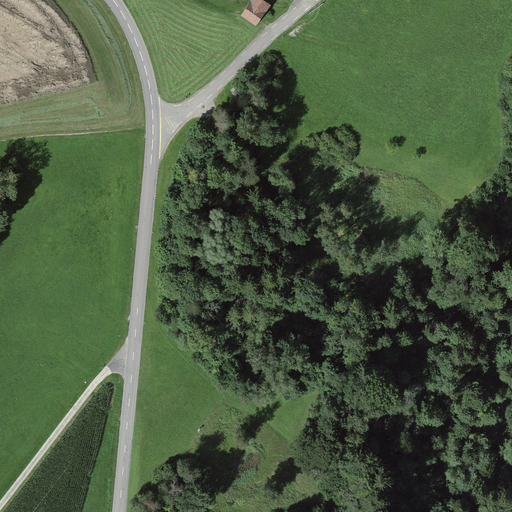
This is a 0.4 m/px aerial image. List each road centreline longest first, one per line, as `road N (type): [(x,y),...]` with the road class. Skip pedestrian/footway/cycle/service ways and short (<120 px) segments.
road 1 (tertiary): [(119,511),(153,125),(138,46),(112,0)]
road 2 (track): [(0,510),(95,384),(133,355)]
